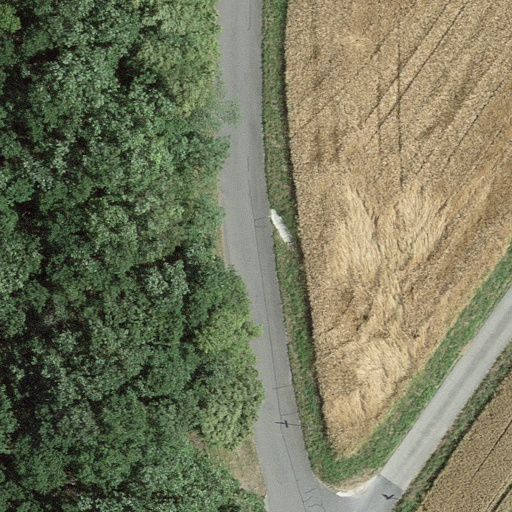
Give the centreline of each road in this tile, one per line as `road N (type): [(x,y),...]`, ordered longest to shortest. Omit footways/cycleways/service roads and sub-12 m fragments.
road 1 (track): [(289,511),(238,234),(241,0)]
road 2 (unclassified): [(366,511),(511,311)]
